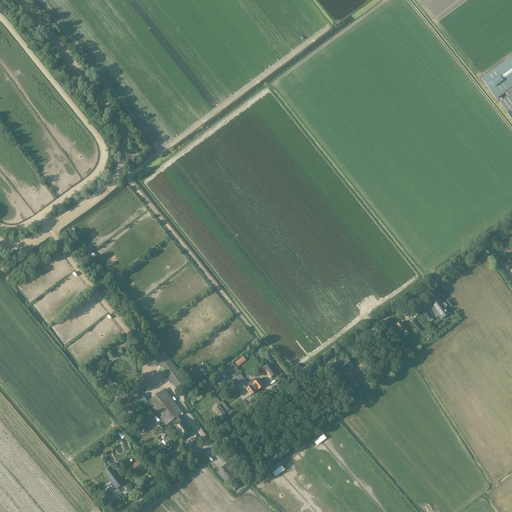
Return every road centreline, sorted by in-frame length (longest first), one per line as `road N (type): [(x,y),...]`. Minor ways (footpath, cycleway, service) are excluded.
road 1 (unclassified): [(122,511),(511,223)]
road 2 (track): [(122,172),(293,385)]
